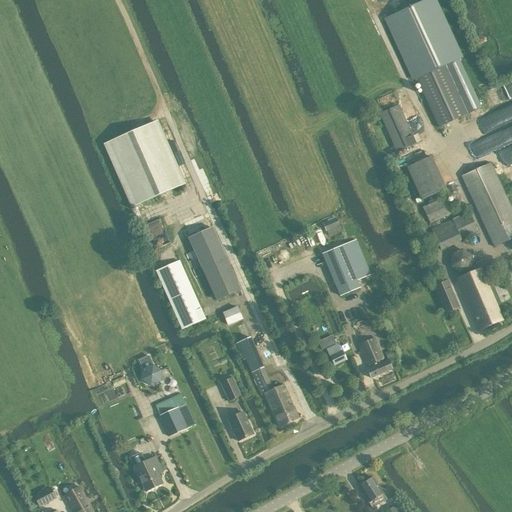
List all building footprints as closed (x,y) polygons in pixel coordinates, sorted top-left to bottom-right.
[(478,110),(455,62),(461,59),(433,0),(425,0),(382,20),(410,81),(413,80),(436,130),(478,110)] [(397,153),(416,144),(399,106),(380,114),(397,153)] [(182,186),(154,124),(103,147),(131,209),(182,186)] [(421,201),(445,190),(431,157),(407,168),(421,201)] [(494,247),(511,238),(511,210),(490,163),(461,177),(494,247)] [(444,198),(422,208),(430,224),(452,214),(444,198)] [(440,250),(478,233),(469,212),(431,229),(440,250)] [(337,233),(334,227),(339,225),(336,217),(322,223),(328,236),(337,233)] [(209,227),(188,237),(217,300),(238,290),(209,227)] [(366,276),(352,241),(320,255),(338,296),(358,287),(355,281),(366,276)] [(452,255),(451,267),(460,273),(471,268),(471,256),(462,250),(452,255)] [(156,272),(173,311),(182,329),(197,322),(193,313),(200,310),(178,262),(156,272)] [(479,330),(502,320),(480,268),(456,279),(479,330)] [(445,314),(459,308),(447,280),(445,281),(441,274),(430,279),(445,314)] [(237,306),(222,313),(227,325),(242,319),(237,306)] [(330,336),(321,340),(325,348),(335,343),(333,337),(332,336),(332,335),(331,335),(330,336)] [(243,360),(245,359),(251,373),(263,368),(250,338),(236,344),(243,360)] [(375,338),(357,345),(367,366),(368,366),(368,368),(367,368),(371,379),(392,369),(388,359),(382,362),(381,360),(384,359),(375,338)] [(391,350),(385,353),(388,359),(394,356),(391,350)] [(334,366),(346,360),(342,351),(329,357),(334,366)] [(142,380),(150,386),(160,382),(161,371),(153,365),(143,370),(142,380)] [(273,390),(263,368),(251,373),(250,373),(260,395),(264,394),(279,427),(298,419),(284,385),(273,390)] [(228,403),(240,397),(231,379),(219,385),(228,403)] [(169,437),(195,426),(180,394),(155,406),(169,437)] [(237,442),(253,435),(249,428),(250,427),(247,422),(246,422),(242,414),(227,421),(237,442)] [(140,453),(129,458),(133,468),(145,492),(161,484),(155,470),(159,468),(154,458),(145,462),(140,453)] [(372,507),(385,499),(382,494),(383,494),(372,477),(358,485),(369,503),(369,502),(372,507)] [(73,511),(92,511),(79,487),(64,495),(73,511)] [(39,507),(55,498),(50,489),(34,497),(39,507)]
